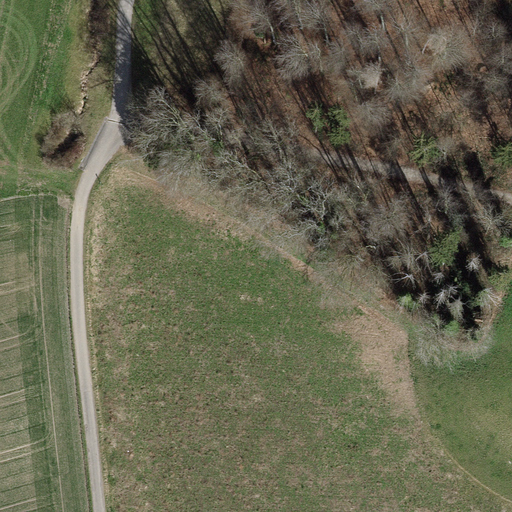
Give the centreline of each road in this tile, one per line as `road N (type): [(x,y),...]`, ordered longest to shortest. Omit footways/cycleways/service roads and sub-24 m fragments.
road 1 (track): [(101,511),(85,226),(91,167),(125,119),(128,0)]
road 2 (track): [(511,209),(125,119)]
